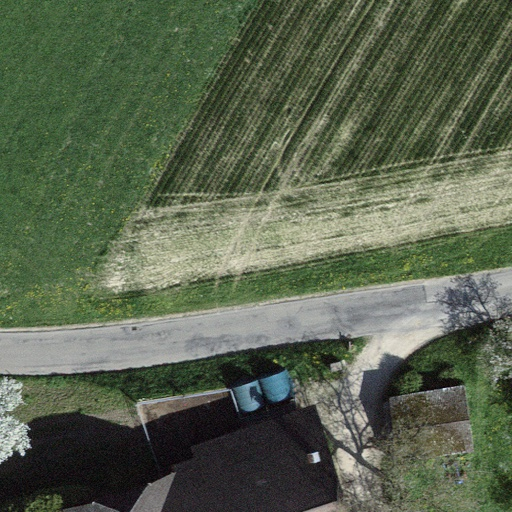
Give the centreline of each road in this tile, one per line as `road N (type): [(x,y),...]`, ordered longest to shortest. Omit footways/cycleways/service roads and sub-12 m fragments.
road 1 (residential): [(511,279),(0,354)]
road 2 (track): [(358,511),(326,400),(452,289)]
